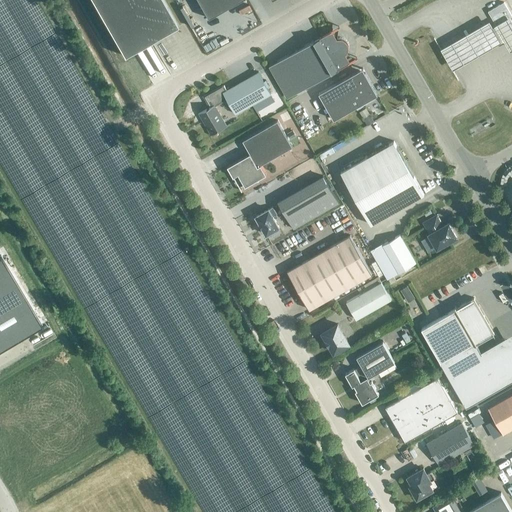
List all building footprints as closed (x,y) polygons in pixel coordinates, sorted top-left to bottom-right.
[(92,0),(124,56),(177,26),(162,0),(92,0)] [(195,0),(206,19),(238,0),(195,0)] [(249,0),(242,0),(240,2),(248,13),(255,9),(249,0)] [(511,18),(511,16),(507,7),(503,2),(488,11),(497,27),(511,18)] [(436,49),(448,71),(499,42),(487,21),(436,49)] [(350,62),(346,53),(348,51),(349,47),(349,44),(347,40),(344,38),(340,37),(337,38),(332,30),(320,37),(319,37),(320,38),(315,41),(314,40),(269,66),(287,97),(332,72),(333,72),(331,69),(336,66),(338,69),(350,62)] [(218,35),(204,43),(207,49),(221,41),(218,35)] [(363,68),(319,93),(334,119),(377,94),(363,68)] [(198,114),(210,135),(231,123),(230,123),(226,125),(215,106),(227,99),(235,114),(271,93),(258,72),(227,90),(224,85),(204,96),(210,107),(198,114)] [(361,108),(363,115),(370,112),(367,106),(361,108)] [(362,119),(367,125),(373,121),(369,115),(362,119)] [(250,153),(227,166),(242,191),(242,190),(241,188),(266,174),(261,164),(292,146),(278,120),(243,140),(250,153)] [(422,146),(429,141),(421,128),(414,133),(422,146)] [(287,133),(290,139),(296,136),(293,130),(287,133)] [(371,224),(424,194),(394,141),(341,171),(371,224)] [(338,203),(323,176),(278,201),(294,228),(338,203)] [(425,183),(427,187),(439,183),(437,178),(425,183)] [(274,180),(265,184),(269,195),(279,191),(274,180)] [(250,196),(260,191),(258,187),(248,192),(250,196)] [(266,234),(279,227),(273,215),(275,214),(275,212),(272,206),(256,216),(266,234)] [(429,234),(437,248),(457,237),(449,223),(442,227),(440,223),(441,223),(437,215),(424,222),(430,233),(429,234)] [(287,271),(309,309),(372,273),(350,235),(287,271)] [(382,245),(398,272),(416,262),(400,235),(382,245)] [(1,255),(0,255),(0,349),(42,325),(1,255)] [(383,273),(375,260),(371,263),(379,276),(383,273)] [(346,301),(356,319),(391,299),(381,282),(346,301)] [(494,333),(474,298),(456,308),(455,306),(456,308),(421,328),(466,407),(511,380),(511,343),(502,341),(499,343),(493,334),(494,333)] [(334,352),(349,344),(338,324),(323,332),(334,352)] [(395,361),(383,341),(357,356),(362,365),(354,369),(354,368),(345,373),(353,386),(354,385),(357,390),(355,391),(362,403),(379,394),(372,381),(370,382),(367,377),(395,361)] [(351,367),(358,364),(355,356),(349,358),(351,367)] [(405,441),(457,411),(438,377),(385,406),(405,441)] [(511,428),(511,393),(488,407),(503,433),(511,428)] [(471,409),(474,417),(485,413),(482,404),(471,409)] [(474,444),(462,423),(427,442),(439,464),(474,444)] [(414,442),(410,444),(415,454),(419,452),(414,442)] [(507,458),(498,463),(502,471),(511,466),(507,458)] [(426,474),(423,468),(408,477),(414,487),(411,488),(417,498),(419,497),(420,499),(426,496),(425,494),(432,489),(428,482),(435,479),(431,471),(426,474)] [(511,511),(501,492),(469,510),(469,511),(511,511)] [(459,511),(451,498),(435,507),(437,511),(459,511)]
